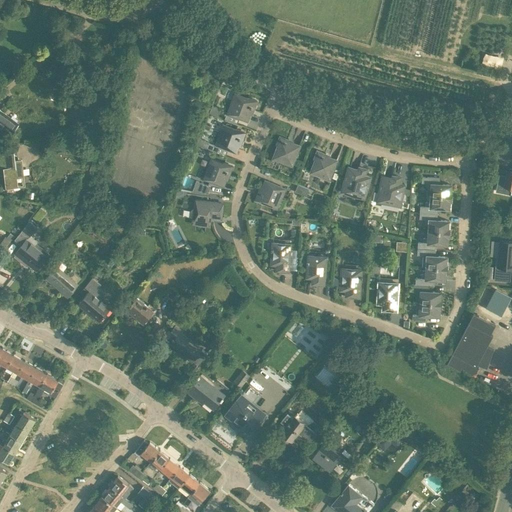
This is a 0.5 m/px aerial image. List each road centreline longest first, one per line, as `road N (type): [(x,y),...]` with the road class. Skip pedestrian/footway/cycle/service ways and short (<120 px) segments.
road 1 (residential): [(269,109),(235,220),(253,271),(278,289),(436,349),(451,321),(466,167),(349,142)]
road 2 (unclassified): [(499,128),(418,128),(280,87)]
road 3 (residential): [(1,511),(85,357)]
road 4 (residential): [(158,410),(66,511)]
road 5 (unclassified): [(280,87),(218,44),(176,0)]
